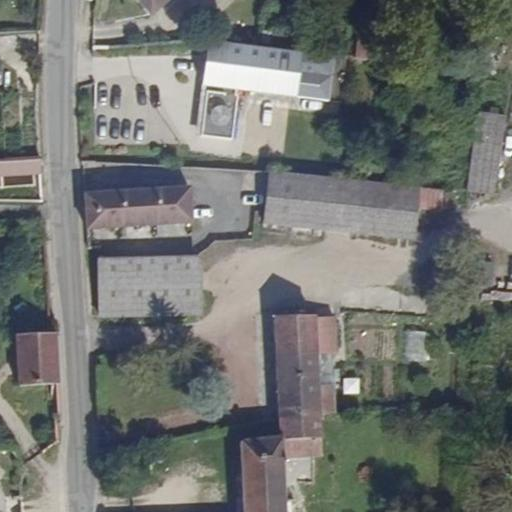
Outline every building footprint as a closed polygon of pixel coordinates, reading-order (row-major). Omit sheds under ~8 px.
[(141,0),(153,13),(166,0),(141,0)] [(375,57),(379,37),(358,35),(355,55),(375,57)] [(330,100),(336,52),(300,48),(300,53),(209,43),(204,86),(210,86),(205,136),(235,139),(240,94),(238,94),(239,90),(330,100)] [(0,172),(43,172),(43,158),(0,158),(0,172)] [(412,235),(415,183),(272,175),(266,226),(412,235)] [(189,223),(187,187),(82,193),(84,229),(189,223)] [(203,311),(202,266),(98,270),(100,315),(203,311)] [(313,353),(311,317),(269,316),(273,420),(317,415),(315,387),(313,353)] [(338,352),(336,317),(311,317),(313,353),(338,352)] [(52,386),(51,332),(19,333),(21,386),(52,386)] [(333,413),(332,386),(315,387),(317,415),(333,413)] [(319,455),(317,415),(273,420),(274,435),(242,437),(245,511),(281,511),(280,457),(319,455)]
